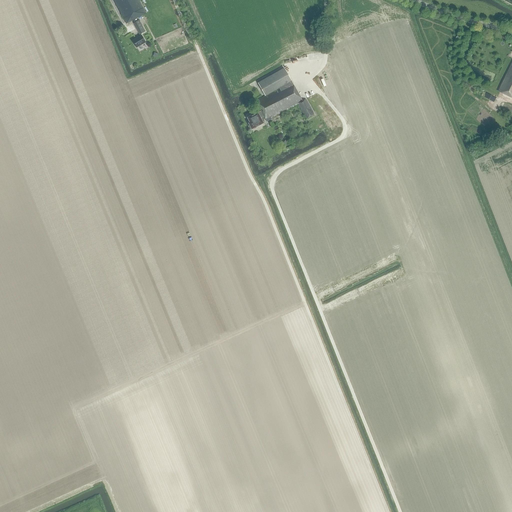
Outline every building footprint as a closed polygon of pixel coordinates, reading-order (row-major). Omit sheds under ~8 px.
[(112,0),(126,23),(133,20),(145,13),(137,0),(112,0)] [(140,34),(145,32),(139,20),(134,23),(140,34)] [(136,47),(145,42),(141,36),(132,41),(136,47)] [(511,59),(497,90),(511,97),(511,59)] [(265,96),(254,102),(259,112),(247,118),(250,123),(249,124),(251,129),(262,123),(262,122),(264,121),(263,119),(264,118),(266,121),(297,104),(306,119),(314,115),(306,100),(302,101),(284,68),(258,83),(265,96)]
